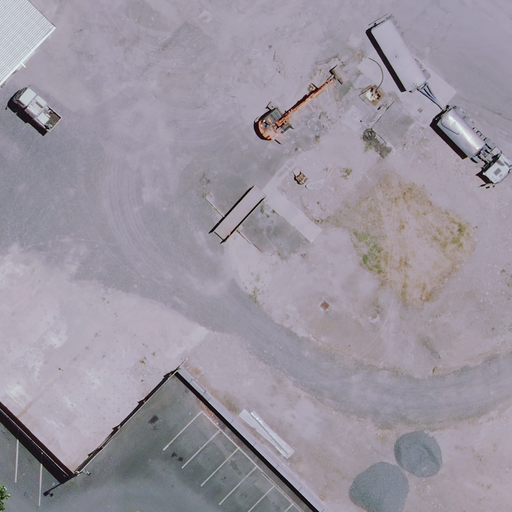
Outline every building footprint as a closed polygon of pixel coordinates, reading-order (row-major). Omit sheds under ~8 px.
[(0,184),(56,128),(32,105),(0,137),(0,184)] [(341,275),(181,122),(0,309),(0,374),(128,496),(341,275)] [(377,158),(334,122),(272,194),(314,231),(377,158)] [(478,178),(435,141),(417,162),(460,199),(478,178)] [(511,511),(511,462),(463,511),(511,511)]
